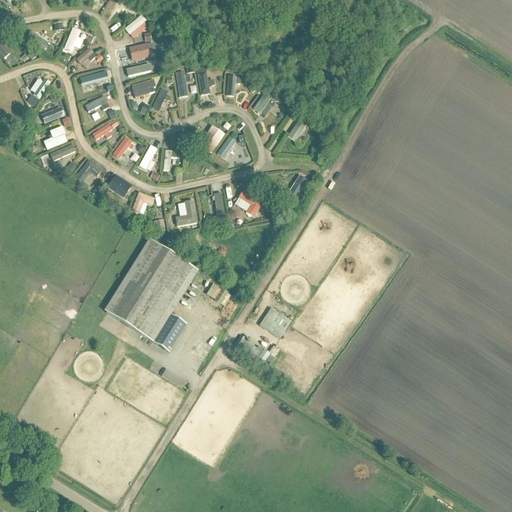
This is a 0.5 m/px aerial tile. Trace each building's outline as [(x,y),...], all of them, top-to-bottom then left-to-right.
[(0,0),(0,2),(15,19),(20,18),(36,3),(33,0),(0,0)] [(44,0),(47,5),(50,13),(61,11),(68,0),(44,0)] [(68,0),(61,11),(80,10),(85,11),(90,12),(95,14),(99,17),(110,0),(68,0)] [(128,0),(110,0),(99,17),(103,21),(107,25),(109,30),(111,36),(145,10),(128,0)] [(0,23),(2,22),(15,19),(0,2),(0,23)] [(145,10),(111,36),(111,37),(115,53),(186,36),(151,14),(145,10)] [(73,20),(53,64),(58,67),(63,71),(102,36),(101,33),(99,30),(96,27),(94,24),(91,22),(87,21),(83,20),(80,19),(73,20)] [(20,27),(3,31),(38,63),(42,62),(46,63),(49,63),(53,64),(73,20),(55,21),(38,23),(20,27)] [(0,32),(0,63),(8,73),(35,63),(38,63),(3,31),(0,32)] [(102,36),(63,71),(67,75),(69,80),(110,70),(103,39),(102,36)] [(186,36),(115,53),(119,71),(175,59),(189,37),(186,36)] [(175,59),(169,69),(179,121),(200,112),(189,37),(175,59)] [(225,60),(189,37),(200,112),(211,108),(217,106),(222,105),(225,60)] [(175,59),(119,71),(123,88),(164,76),(175,59)] [(225,60),(222,105),(229,105),(235,107),(240,109),(246,113),(266,85),(241,70),(225,60)] [(163,77),(143,121),(157,130),(163,128),(179,121),(169,69),(164,76),(163,77)] [(110,70),(69,80),(71,84),(72,89),(76,107),(115,93),(110,70)] [(37,72),(12,81),(30,117),(57,77),(53,74),(48,72),(42,71),(37,72)] [(164,76),(123,88),(128,110),(128,111),(143,121),(163,77),(164,76)] [(30,117),(12,145),(69,118),(63,90),(62,87),(61,83),(59,80),(57,77),(30,117)] [(12,81),(0,84),(0,115),(10,148),(12,145),(30,117),(12,81)] [(266,85),(246,113),(249,116),(253,120),(255,124),(257,129),(263,147),(264,151),(296,104),(266,85)] [(115,93),(76,107),(80,126),(82,132),(84,138),(120,116),(119,112),(115,93)] [(214,116),(167,136),(186,147),(209,162),(237,118),(232,115),(226,114),(220,114),(214,116)] [(0,145),(8,150),(10,148),(0,115),(0,145)] [(120,116),(84,138),(87,143),(91,148),(95,152),(100,156),(106,160),(128,129),(126,126),(124,123),(122,120),(120,116)] [(10,148),(8,150),(28,163),(76,143),(73,136),(71,128),(69,118),(12,145),(10,148)] [(237,118),(209,162),(227,173),(243,170),(246,169),(249,167),(251,165),(253,162),(254,159),(255,156),(255,153),(254,150),(249,132),(247,128),(244,124),(241,120),(237,118)] [(284,141),(293,146),(307,123),(298,118),(284,141)] [(128,129),(106,160),(130,175),(151,139),(145,138),(139,136),(133,133),(128,129)] [(162,138),(158,187),(163,187),(168,187),(181,184),(186,147),(167,136),(166,136),(162,138)] [(151,139),(130,175),(141,182),(149,185),(158,187),(162,138),(157,139),(151,139)] [(77,143),(29,163),(65,186),(88,157),(84,153),(81,148),(77,143)] [(186,147),(181,184),(227,173),(209,162),(186,147)] [(88,157),(65,186),(94,205),(113,175),(92,161),(88,157)] [(256,174),(256,192),(293,215),(316,177),(303,172),(293,171),(284,170),(277,171),(270,171),(263,172),(256,174)] [(238,180),(219,184),(228,233),(290,221),(293,215),(256,192),(256,174),(245,178),(238,180)] [(113,175),(94,205),(125,224),(137,190),(113,175)] [(219,184),(194,190),(202,238),(228,233),(219,184)] [(165,196),(160,196),(168,245),(202,238),(194,190),(170,195),(165,196)] [(152,208),(154,201),(138,195),(131,213),(138,215),(142,204),(152,208)] [(169,354),(186,326),(170,317),(198,273),(151,243),(106,315),(169,354)] [(223,308),(230,298),(216,290),(210,300),(223,308)] [(190,302),(198,307),(205,296),(196,291),(190,302)] [(280,340),(291,324),(271,310),(260,326),(280,340)] [(239,352),(246,341),(240,337),(233,348),(239,352)] [(279,350),(276,347),(274,349),(273,348),(268,354),(270,356),(270,357),(273,359),(279,350)] [(262,366),(269,356),(264,352),(257,362),(262,366)]
